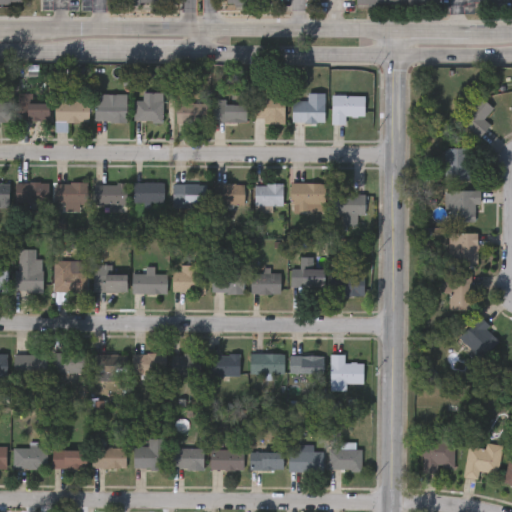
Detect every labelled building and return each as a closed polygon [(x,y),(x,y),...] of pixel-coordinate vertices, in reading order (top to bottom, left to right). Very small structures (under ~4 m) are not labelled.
[(161,99),(161,121),(133,121),(133,100),(141,100),(141,91),(153,91),(153,99),(161,99)] [(324,92),(324,122),(291,121),(291,100),(306,100),(306,92),(324,92)] [(488,125),(477,137),(454,116),(475,93),(491,108),(481,119),(488,125)] [(284,122),(252,122),(252,95),(284,95),(284,122)] [(363,95),(363,116),(344,116),(344,124),(330,124),(330,95),(363,95)] [(125,99),(125,120),(94,120),(94,99),(125,99)] [(88,121),(53,121),(53,100),(88,100),(88,121)] [(9,121),(0,121),(0,101),(9,101),(9,121)] [(206,101),(206,122),(176,122),(176,101),(206,101)] [(245,120),(212,120),(212,101),(245,101),(245,120)] [(15,120),(15,102),(47,102),(47,120),(15,120)] [(442,179),(442,148),(470,148),(470,179),(442,179)] [(15,202),(15,181),(47,181),(47,202),(15,202)] [(53,182),(86,182),(86,204),(70,204),(70,203),(53,203),(53,182)] [(163,202),(132,202),(132,182),(163,182),(163,202)] [(172,182),(206,182),(206,202),(172,202),(172,182)] [(213,204),(213,182),(243,182),(243,204),(213,204)] [(320,182),(320,206),(292,206),(292,182),(320,182)] [(125,204),(92,204),(92,183),(125,183),(125,204)] [(253,204),(253,183),(281,183),(281,204),(253,204)] [(0,208),(8,209),(8,185),(0,185),(0,208)] [(442,210),(442,191),(476,191),(476,221),(450,221),(450,210),(442,210)] [(363,224),(336,224),(337,192),(364,193),(363,224)] [(448,245),(453,245),(453,232),(475,232),(475,265),(448,265),(448,245)] [(41,258),(41,290),(16,290),(16,248),(34,248),(34,258),(41,258)] [(86,270),(86,291),(52,291),(52,259),(78,259),(78,270),(86,270)] [(196,270),(204,270),(204,291),(173,291),(173,264),(196,264),(196,270)] [(144,273),(144,266),(166,266),(166,292),(130,292),(130,273),(144,273)] [(322,286),(289,286),(289,267),(303,267),(303,266),(322,266),(322,286)] [(328,295),(328,268),(361,268),(361,295),(328,295)] [(8,271),(0,270),(0,292),(7,292),(8,271)] [(242,292),(210,292),(210,270),(242,270),(242,292)] [(279,293),(250,293),(250,270),(279,270),(279,293)] [(92,272),(124,272),(124,291),(92,291),(92,272)] [(469,274),(469,309),(447,309),(447,274),(469,274)] [(477,317),(498,339),(477,360),(455,338),(477,317)] [(52,371),(52,352),(84,352),(84,371),(52,371)] [(283,352),(283,373),(248,373),(248,352),(283,352)] [(163,353),(163,374),(131,374),(131,353),(163,353)] [(199,353),(199,377),(171,377),(171,353),(199,353)] [(42,354),(42,374),(12,374),(12,354),(42,354)] [(124,372),(91,372),(91,354),(124,354),(124,372)] [(239,354),(239,375),(209,375),(209,354),(239,354)] [(288,373),(288,354),(322,354),(322,373),(288,373)] [(362,383),(329,383),(329,354),(343,354),(343,363),(362,363),(362,383)] [(164,468),(133,468),(133,447),(146,447),(146,439),(164,439),(164,468)] [(420,470),(420,439),(452,439),(452,470),(420,470)] [(500,445),(496,474),(477,471),(476,479),(461,477),(466,446),(482,448),(483,443),(500,445)] [(45,468),(11,468),(11,447),(45,447),(45,468)] [(124,447),(124,467),(91,467),(91,447),(124,447)] [(322,470),(287,470),(287,447),(312,447),(312,451),(322,451),(322,470)] [(202,448),(202,468),(171,468),(171,448),(202,448)] [(84,449),(84,468),(51,468),(51,449),(84,449)] [(209,469),(209,449),(242,449),(242,469),(209,469)] [(360,449),(360,470),(327,470),(327,449),(360,449)] [(281,470),(248,470),(248,451),(281,451),(281,470)] [(511,486),(501,484),(506,458),(511,459),(511,486)]
